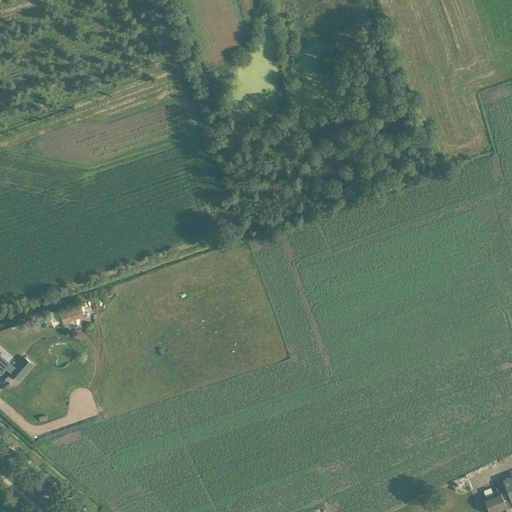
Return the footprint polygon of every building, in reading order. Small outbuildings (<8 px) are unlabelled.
[(84,316),(84,315),(80,304),(79,303),(58,311),(63,324),(84,316)] [(511,315),(316,394),(333,438),(413,406),(416,414),(341,444),(363,499),(428,473),(433,486),(511,453),(511,409),(395,456),(392,450),(511,401),(511,365),(431,398),(427,390),(511,355),(511,315)] [(0,372),(0,373),(6,367),(10,371),(14,367),(0,354),(0,372)] [(10,371),(9,372),(19,381),(33,364),(24,356),(14,367),(10,371)] [(496,493),(493,494),(484,498),(488,511),(494,511),(511,505),(511,476),(503,480),(504,485),(495,488),(496,493)]
